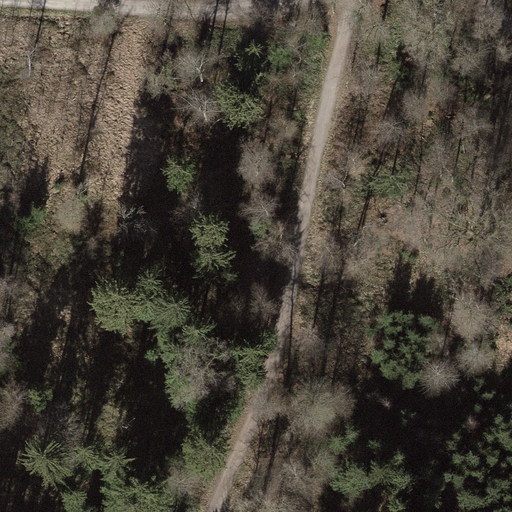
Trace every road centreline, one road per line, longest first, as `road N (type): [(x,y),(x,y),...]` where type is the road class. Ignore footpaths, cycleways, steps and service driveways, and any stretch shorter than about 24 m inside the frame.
road 1 (track): [(210,511),(277,359),(311,162),(353,0)]
road 2 (track): [(311,0),(243,10),(79,0)]
